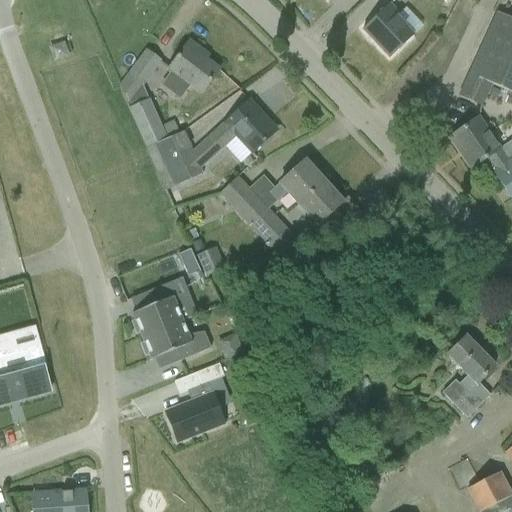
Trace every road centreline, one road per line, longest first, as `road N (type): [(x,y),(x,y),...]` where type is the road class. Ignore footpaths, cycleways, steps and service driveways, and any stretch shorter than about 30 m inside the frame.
road 1 (unclassified): [(0,23),(101,302),(105,432)]
road 2 (tertiary): [(511,273),(246,0)]
